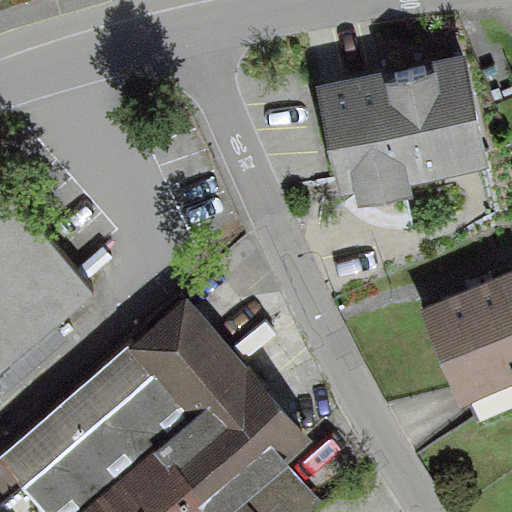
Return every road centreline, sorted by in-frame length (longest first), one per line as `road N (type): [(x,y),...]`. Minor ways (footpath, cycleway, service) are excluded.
road 1 (residential): [(189,29),(364,420),(430,511)]
road 2 (residential): [(189,29),(0,90)]
road 3 (residential): [(371,0),(189,29)]
